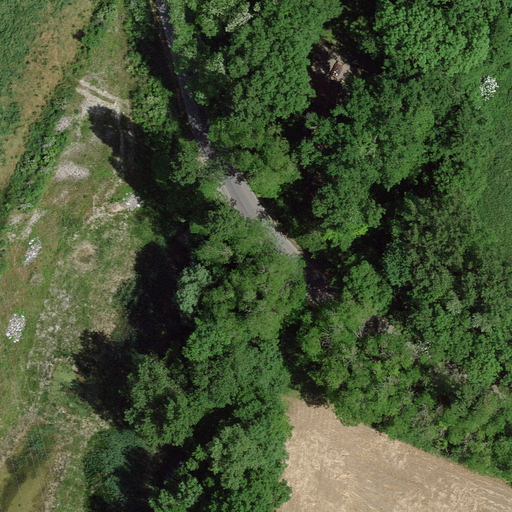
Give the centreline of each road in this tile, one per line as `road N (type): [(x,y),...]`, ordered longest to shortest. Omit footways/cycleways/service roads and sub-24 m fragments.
road 1 (unclassified): [(173,0),(219,160),(265,234),(357,318),(511,416)]
road 2 (track): [(140,0),(161,89),(152,117),(109,158),(10,215),(0,213)]
road 3 (track): [(502,410),(498,372),(454,332),(377,284),(338,241),(318,195)]
road 4 (track): [(0,390),(10,215)]
